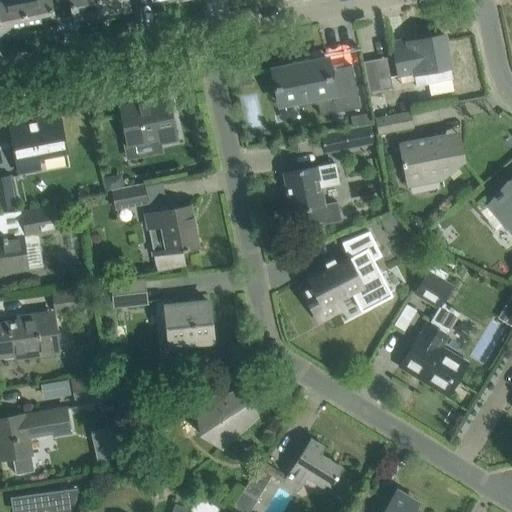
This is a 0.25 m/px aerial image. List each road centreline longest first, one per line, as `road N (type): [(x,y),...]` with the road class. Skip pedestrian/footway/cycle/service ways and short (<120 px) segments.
road 1 (residential): [(511,490),(481,483),(282,362),(265,336),(205,34)]
road 2 (residential): [(0,74),(205,34)]
road 3 (residential): [(205,34),(381,0)]
